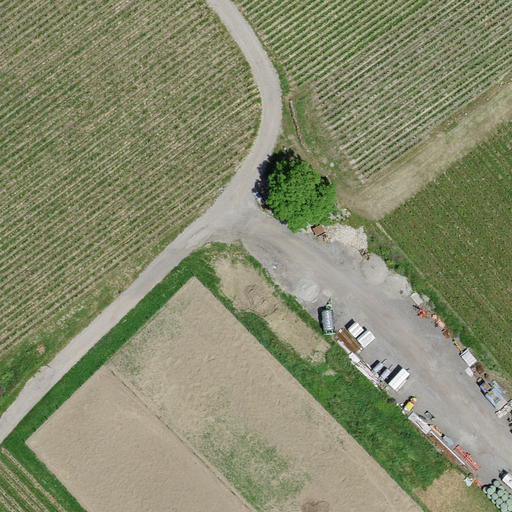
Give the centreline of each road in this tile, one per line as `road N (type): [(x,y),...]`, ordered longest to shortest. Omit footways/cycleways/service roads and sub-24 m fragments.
road 1 (track): [(0,434),(220,208),(267,143),(273,104),(264,68),(219,0)]
road 2 (track): [(220,208),(307,242),(511,448)]
